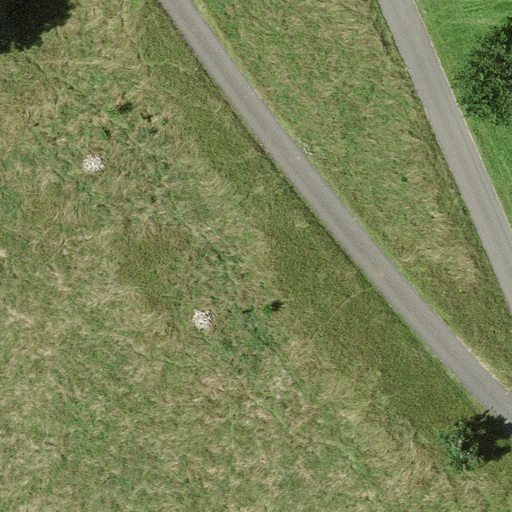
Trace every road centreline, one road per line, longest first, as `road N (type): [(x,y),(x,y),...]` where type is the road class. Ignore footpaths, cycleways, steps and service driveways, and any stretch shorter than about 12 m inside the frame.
road 1 (unclassified): [(511,417),(402,303),(173,0)]
road 2 (unclassified): [(399,0),(511,267)]
